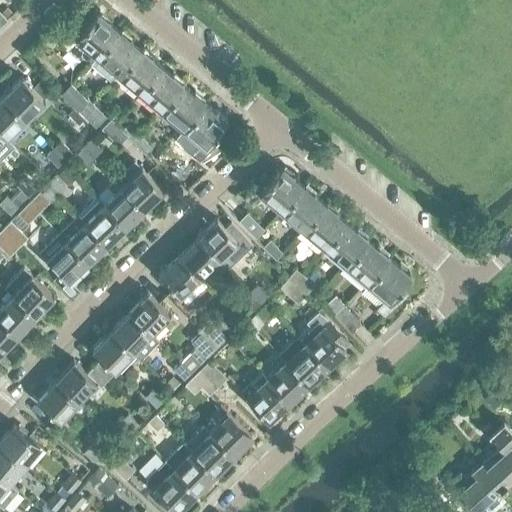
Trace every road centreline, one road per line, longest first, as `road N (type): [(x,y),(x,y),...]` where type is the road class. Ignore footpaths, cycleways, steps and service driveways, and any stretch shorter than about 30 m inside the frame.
road 1 (residential): [(0,403),(57,334),(278,125)]
road 2 (residential): [(472,284),(225,511)]
road 3 (residential): [(472,284),(278,125)]
road 4 (residential): [(278,125),(130,0)]
